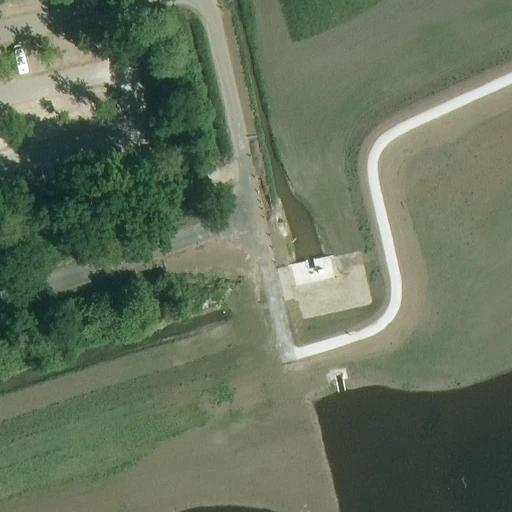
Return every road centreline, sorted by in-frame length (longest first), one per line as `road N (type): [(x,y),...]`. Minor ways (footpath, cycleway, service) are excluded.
road 1 (unclassified): [(0,300),(256,218)]
road 2 (unclassified): [(256,218),(209,0)]
road 3 (unclassified): [(288,352),(256,218)]
